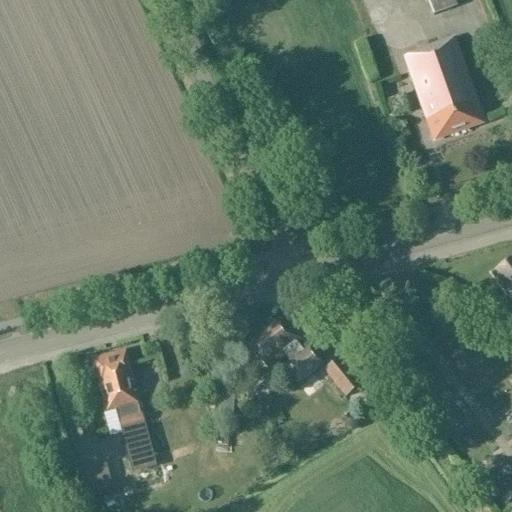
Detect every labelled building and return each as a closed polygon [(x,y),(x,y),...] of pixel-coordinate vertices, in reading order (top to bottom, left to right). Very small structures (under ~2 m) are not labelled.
[(454,0),(427,0),(434,17),(457,8),(454,0)] [(420,53),(404,59),(433,142),(485,123),(455,39),(419,51),(420,53)] [(511,260),(493,274),(511,299),(511,260)] [(284,320),(248,348),(266,371),(285,357),(291,365),(287,367),(301,385),(324,367),(311,350),(303,356),(297,348),(302,344),(284,320)] [(346,336),(361,354),(374,344),(358,326),(346,336)] [(126,354),(93,363),(107,417),(117,414),(128,459),(132,474),(133,474),(155,468),(151,453),(148,440),(126,354)] [(344,399),(362,387),(342,361),(324,373),(344,399)]
